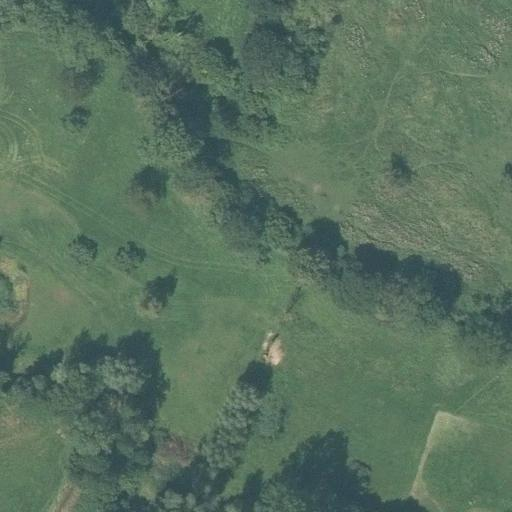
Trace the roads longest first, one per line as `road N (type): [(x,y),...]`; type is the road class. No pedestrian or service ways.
road 1 (track): [(162,119),(233,123),(264,94),(297,0)]
road 2 (track): [(0,34),(76,36),(162,119)]
